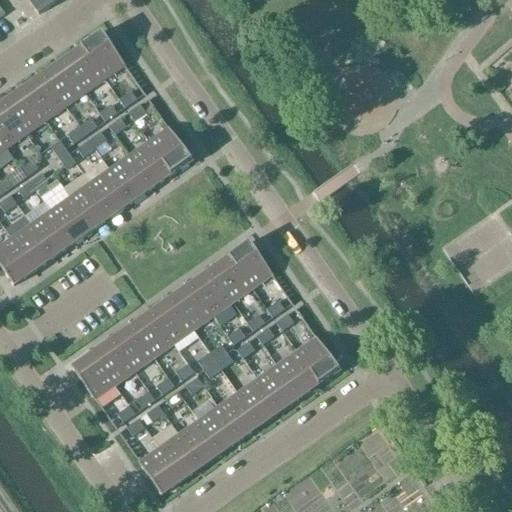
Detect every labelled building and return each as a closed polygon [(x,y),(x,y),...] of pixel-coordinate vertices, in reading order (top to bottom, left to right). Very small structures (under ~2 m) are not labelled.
[(34,0),(40,7),(35,10),(38,15),(60,0),(34,0)] [(105,82),(125,68),(110,46),(112,45),(104,34),(82,49),(105,82)] [(82,49),(62,63),(85,96),(105,82),(82,49)] [(62,63),(42,77),(66,110),(85,96),(62,63)] [(42,77),(23,91),(46,124),(66,110),(42,77)] [(23,91),(3,104),(26,137),(46,124),(23,91)] [(132,94),(119,103),(125,111),(137,102),(132,94)] [(26,137),(3,104),(0,106),(0,141),(7,151),(26,137)] [(141,107),(129,116),(134,124),(147,115),(141,107)] [(112,108),(100,116),(105,125),(118,116),(112,108)] [(121,121),(109,130),(115,138),(127,129),(121,121)] [(91,122),(80,130),(86,138),(97,130),(91,122)] [(80,130),(68,139),(74,147),(86,138),(80,130)] [(172,177),(194,162),(186,150),(184,151),(169,130),(149,144),(172,177)] [(101,136),(89,144),(95,152),(107,144),(101,136)] [(60,144),(52,149),(60,161),(68,155),(66,152),(60,144)] [(89,144),(77,152),(83,160),(95,152),(89,144)] [(172,177),(149,144),(129,158),(152,191),(172,177)] [(68,155),(60,161),(68,172),(76,166),(70,157),(68,155)] [(129,158),(109,172),(132,205),(152,191),(129,158)] [(33,164),(21,172),(27,180),(38,172),(33,164)] [(132,205),(109,172),(90,186),(113,219),(132,205)] [(42,177),(31,185),(36,193),(48,185),(42,177)] [(31,185),(18,194),(24,202),(36,193),(31,185)] [(113,219),(90,186),(70,199),(93,232),(113,219)] [(11,199),(0,206),(0,209),(4,216),(17,207),(11,199)] [(50,213),(74,246),(93,232),(70,199),(50,213)] [(74,246),(50,213),(31,227),(54,260),(74,246)] [(31,227),(11,241),(34,274),(54,260),(31,227)] [(34,274),(11,241),(0,248),(0,268),(14,288),(34,274)] [(253,292),(273,278),(258,256),(260,255),(252,243),(229,259),(253,292)] [(229,259),(210,273),(233,306),(253,292),(229,259)] [(213,319),(233,306),(210,273),(190,286),(213,319)] [(194,333),(213,319),(190,286),(170,300),(194,333)] [(170,300),(151,314),(174,347),(194,333),(170,300)] [(279,303),(267,312),(273,320),(285,312),(279,303)] [(151,314),(131,328),(154,361),(174,347),(151,314)] [(259,317),(247,326),(253,334),(265,325),(259,317)] [(289,317),(276,326),(282,334),(294,325),(289,317)] [(154,361),(131,328),(112,342),(135,375),(154,361)] [(240,331),(228,340),(233,348),(246,339),(240,331)] [(269,331),(257,339),(262,348),(275,339),(269,331)] [(319,387),(342,371),(334,360),(332,361),(317,340),(296,354),(319,387)] [(135,375),(112,342),(92,356),(115,389),(135,375)] [(249,345),(237,353),(243,361),(255,353),(249,345)] [(221,348),(209,356),(215,365),(227,356),(221,348)] [(319,387),(296,354),(277,368),(300,401),(319,387)] [(95,403),(115,389),(92,356),(72,370),(95,403)] [(209,356),(198,365),(203,373),(215,365),(209,356)] [(227,356),(215,365),(221,373),(233,364),(227,356)] [(215,365),(203,373),(209,381),(221,373),(215,365)] [(188,367),(176,376),(182,384),(194,376),(188,367)] [(300,401),(277,368),(257,382),(280,415),(300,401)] [(169,381),(156,390),(162,398),(174,389),(169,381)] [(198,381),(186,389),(191,398),(204,389),(198,381)] [(237,395),(261,428),(280,415),(257,382),(237,395)] [(149,395),(137,404),(143,412),(155,403),(149,395)] [(178,395),(166,403),(172,411),(184,403),(178,395)] [(261,428),(237,395),(218,409),(241,442),(261,428)] [(159,408),(146,417),(152,425),(164,417),(159,408)] [(129,409),(117,417),(123,426),(135,417),(129,409)] [(221,456),(241,442),(218,409),(198,423),(221,456)] [(139,422),(127,431),(132,439),(145,430),(139,422)] [(221,456),(198,423),(178,437),(202,470),(221,456)] [(159,451),(182,484),(202,470),(178,437),(159,451)] [(182,484),(159,451),(138,465),(162,498),(182,484)]
